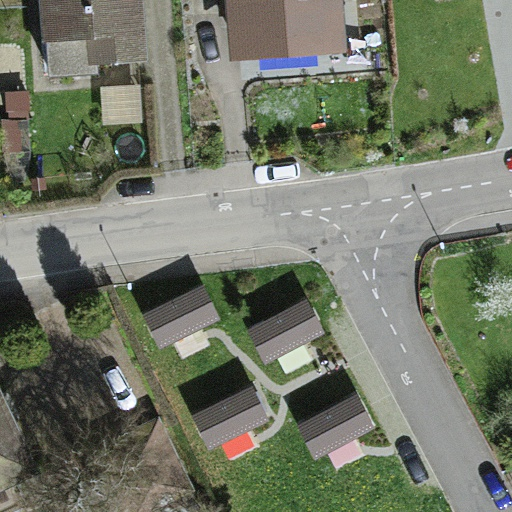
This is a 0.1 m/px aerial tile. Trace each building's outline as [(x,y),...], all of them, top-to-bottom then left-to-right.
[(93,60),(140,57),(135,0),(47,0),(50,37),(91,34),(93,60)] [(236,12),(239,50),(336,43),(332,0),(220,0),(221,13),(236,12)] [(219,320),(201,284),(143,313),(162,349),(219,320)] [(325,334),(306,298),(249,327),(267,363),(325,334)] [(266,414),(247,378),(190,407),(208,443),(266,414)] [(371,424),(353,388),(295,417),(314,453),(371,424)] [(0,501),(20,491),(10,470),(21,464),(0,419),(0,501)] [(106,449),(137,511),(187,487),(156,424),(106,449)]
